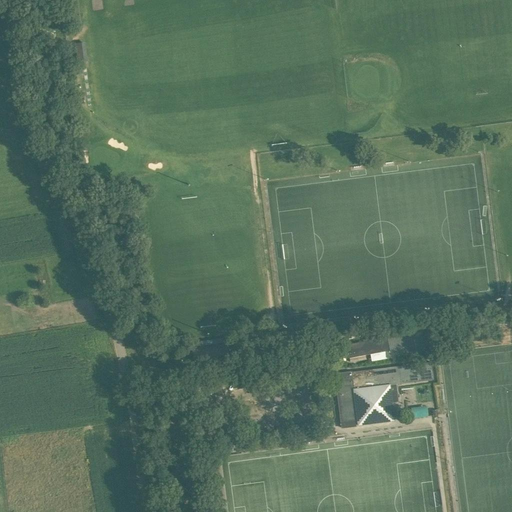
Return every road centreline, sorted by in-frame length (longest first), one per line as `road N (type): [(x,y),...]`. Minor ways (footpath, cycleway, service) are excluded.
road 1 (unclassified): [(146,511),(108,304),(20,115),(8,0)]
road 2 (track): [(271,316),(252,151)]
